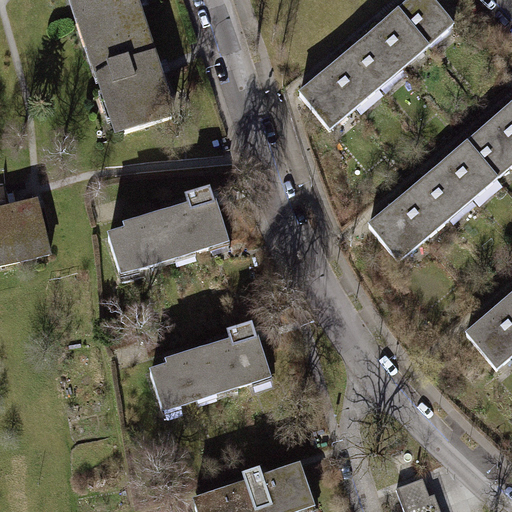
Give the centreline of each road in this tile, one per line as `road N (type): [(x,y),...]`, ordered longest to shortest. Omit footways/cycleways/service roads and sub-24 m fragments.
road 1 (residential): [(210,0),(310,265),(373,368)]
road 2 (residential): [(373,368),(511,509)]
road 3 (residential): [(373,368),(343,442),(366,511)]
